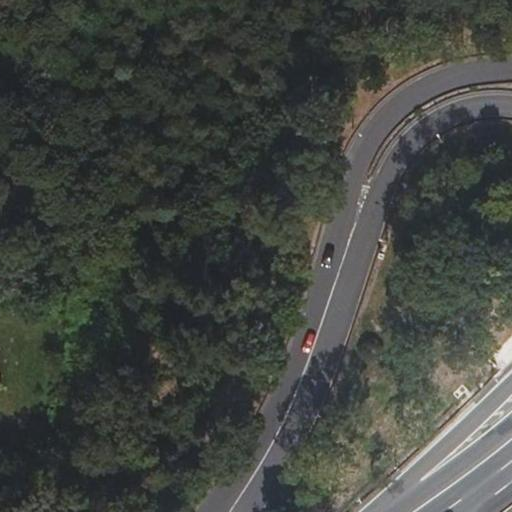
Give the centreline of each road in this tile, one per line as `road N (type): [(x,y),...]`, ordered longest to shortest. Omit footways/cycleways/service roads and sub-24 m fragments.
road 1 (trunk): [(511,68),(438,82),(399,105),(372,134),(354,169),(322,322)]
road 2 (trunk): [(322,322),(406,147),(455,112),(511,106)]
road 3 (trunk): [(511,382),(395,511)]
road 4 (trunk): [(322,322),(259,467)]
